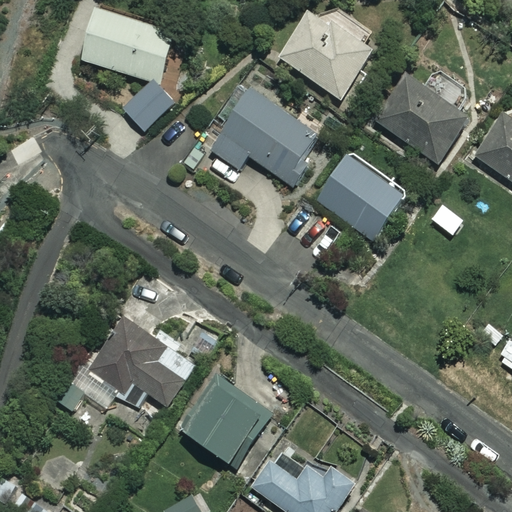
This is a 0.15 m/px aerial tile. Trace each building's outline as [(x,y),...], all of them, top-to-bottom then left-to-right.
[(176,28),(100,5),(84,57),(160,80),(176,28)] [(365,41),(372,30),(337,8),(331,18),(312,6),(279,56),(343,98),(376,48),(365,41)] [(471,115),(407,73),(376,120),(440,162),(471,115)] [(178,103),(160,82),(125,113),(143,133),(178,103)] [(251,155),(298,187),(316,161),(306,154),(322,132),(254,85),(211,147),(241,168),(251,155)] [(511,116),(506,113),(476,155),(511,179),(511,116)] [(411,195),(350,151),(316,197),(378,241),(411,195)] [(107,410),(118,394),(140,409),(151,393),(169,405),(198,363),(126,315),(117,329),(110,324),(57,402),(75,414),(87,396),(107,410)] [(221,340),(203,329),(191,351),(209,361),(221,340)] [(267,407),(219,377),(186,429),(234,460),(267,407)] [(272,459),(253,486),(289,511),(335,511),(358,480),(334,463),(326,475),(310,464),(300,478),(272,459)] [(57,500),(67,486),(38,467),(29,480),(57,500)] [(371,511),(366,508),(364,511),(426,511),(411,501),(403,511),(371,511)]
